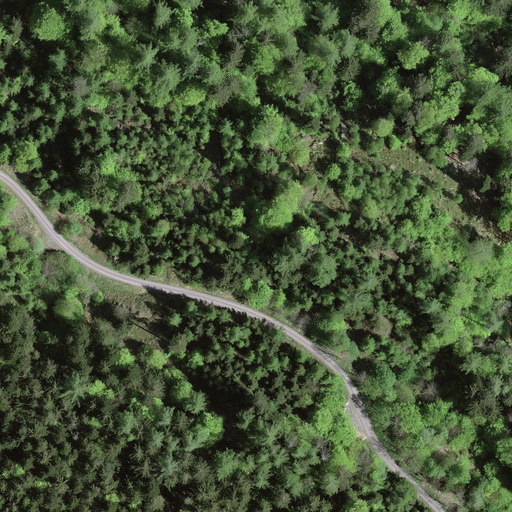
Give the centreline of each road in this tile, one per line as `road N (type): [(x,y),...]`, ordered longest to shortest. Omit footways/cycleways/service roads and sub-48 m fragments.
road 1 (track): [(320,350),(255,310),(85,258),(0,176)]
road 2 (track): [(441,511),(376,442),(343,370),(320,350)]
